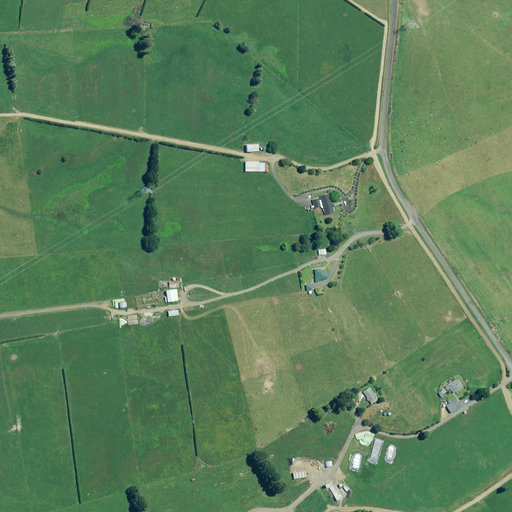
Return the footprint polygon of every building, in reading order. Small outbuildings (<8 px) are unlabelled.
[(259,163),(259,162),(245,162),(245,172),(268,172),(268,166),(264,166),(264,163),(259,163)] [(328,194),(320,196),(321,200),(318,201),(318,198),(312,200),(313,205),(310,206),(311,209),(319,207),(322,209),(324,215),(333,213),(332,208),(333,208),(332,204),(331,204),(328,194)] [(320,270),(320,269),(314,270),(315,277),(314,277),(315,282),(319,282),(319,280),(327,279),(327,273),(325,273),(324,270),(320,270)] [(182,282),(181,279),(179,279),(179,281),(168,282),(169,289),(179,287),(178,283),(182,282)] [(178,301),(176,289),(166,291),(167,297),(165,297),(165,303),(178,301)] [(462,388),(457,379),(445,387),(448,393),(451,391),(453,394),(462,388)] [(377,400),(369,388),(363,392),(371,404),(377,400)] [(456,410),(451,403),(446,406),(450,413),(456,410)] [(307,477),(306,471),(292,473),(293,479),(307,477)] [(340,499),(332,485),(328,487),(336,501),(340,499)]
